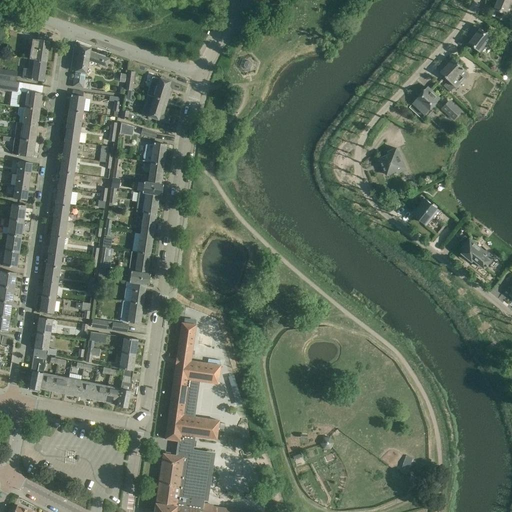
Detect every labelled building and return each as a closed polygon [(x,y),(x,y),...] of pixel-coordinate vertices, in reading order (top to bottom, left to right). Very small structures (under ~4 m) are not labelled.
[(511,0),(497,0),(492,15),(507,21),(509,15),(507,14),(511,0)] [(41,28),(20,19),(18,25),(38,33),(41,28)] [(480,29),(469,43),(476,48),(485,55),(491,47),(487,44),(491,37),(480,29)] [(32,39),(29,59),(46,62),(49,41),(37,40),(32,39)] [(88,59),(106,66),(109,59),(89,52),(90,48),(79,46),(75,71),(85,73),(88,59)] [(46,62),(29,59),(28,69),(23,68),(21,78),(43,82),(46,62)] [(470,74),(461,66),(454,59),(441,73),(449,80),(443,86),(450,92),(455,86),(457,87),(470,74)] [(0,68),(0,79),(15,82),(17,71),(0,68)] [(134,72),(127,71),(125,90),(131,91),(134,72)] [(83,83),(74,80),(72,86),(89,90),(91,79),(84,78),(83,83)] [(15,82),(0,79),(0,89),(17,92),(18,82),(15,82)] [(160,79),(154,98),(166,102),(170,88),(178,91),(180,85),(160,79)] [(441,99),(440,98),(432,91),(431,93),(426,89),(409,108),(421,119),(441,99)] [(19,107),(39,110),(41,93),(27,91),(26,93),(21,92),(20,94),(18,96),(17,103),(19,105),(19,107)] [(71,95),(68,109),(82,111),(84,97),(71,95)] [(113,111),(117,111),(118,112),(120,102),(119,102),(120,98),(109,96),(109,101),(114,101),(113,111)] [(162,115),(166,102),(154,98),(148,116),(168,123),(170,117),(162,115)] [(450,100),(449,101),(442,109),(454,120),(462,111),(450,100)] [(22,123),(37,125),(39,110),(19,107),(18,107),(17,114),(19,116),(23,117),(22,123)] [(68,109),(66,124),(79,126),(82,111),(68,109)] [(128,111),(121,110),(120,119),(127,120),(128,111)] [(35,141),(37,125),(22,123),(16,123),(14,138),(35,141)] [(121,123),(119,134),(132,135),(133,127),(121,123)] [(66,124),(64,139),(77,141),(79,126),(66,124)] [(156,133),(142,128),(140,134),(155,139),(156,133)] [(32,158),(35,141),(14,138),(11,155),(32,158)] [(64,139),(62,155),(75,157),(77,141),(64,139)] [(150,162),(163,164),(165,144),(153,143),(153,144),(145,145),(145,151),(143,156),(143,161),(142,161),(150,162)] [(99,161),(105,162),(111,163),(113,148),(101,146),(99,161)] [(389,155),(380,159),(387,175),(397,171),(398,173),(406,169),(397,148),(388,152),(389,155)] [(73,173),(75,157),(62,155),(60,171),(73,173)] [(18,161),(16,175),(29,177),(31,163),(18,161)] [(163,164),(150,162),(147,183),(160,184),(163,164)] [(60,171),(57,187),(70,189),(73,173),(60,171)] [(29,177),(16,175),(15,187),(27,189),(29,177)] [(110,188),(118,189),(119,179),(112,178),(110,188)] [(162,185),(160,184),(147,183),(142,182),(141,192),(139,192),(138,192),(146,193),(158,195),(161,195),(162,185)] [(27,189),(15,187),(13,199),(26,200),(27,189)] [(57,187),(55,203),(68,205),(70,189),(57,187)] [(108,202),(114,203),(116,189),(110,188),(108,202)] [(143,213),(155,214),(158,195),(146,193),(138,192),(136,212),(143,213)] [(97,207),(104,208),(105,201),(106,195),(101,194),(100,201),(98,200),(97,207)] [(426,200),(420,207),(414,215),(426,224),(433,216),(438,219),(443,213),(426,200)] [(55,203),(53,218),(66,220),(68,205),(55,203)] [(4,218),(4,219),(23,221),(25,206),(11,204),(9,219),(4,218)] [(155,214),(143,213),(140,233),(152,235),(155,214)] [(53,218),(50,234),(63,236),(66,220),(53,218)] [(23,221),(4,219),(3,227),(8,227),(7,235),(21,237),(23,221)] [(152,235),(140,233),(137,252),(150,254),(152,235)] [(50,234),(48,250),(61,251),(63,236),(50,234)] [(21,237),(7,235),(5,250),(18,252),(21,237)] [(462,253),(469,259),(472,262),(474,260),(484,269),(486,266),(487,267),(488,266),(488,265),(489,263),(491,265),(493,266),(495,266),(496,264),(497,262),(496,260),(470,238),(462,249),(464,251),(462,253)] [(18,252),(5,250),(2,266),(16,268),(18,252)] [(48,250),(46,264),(59,266),(61,251),(48,250)] [(150,254),(137,252),(132,252),(131,261),(130,260),(128,271),(129,271),(147,274),(150,254)] [(46,264),(44,280),(57,282),(59,266),(46,264)] [(0,270),(0,286),(13,288),(15,273),(0,270)] [(149,274),(147,274),(129,271),(128,282),(133,283),(133,282),(145,284),(148,285),(149,274)] [(44,280),(41,296),(54,297),(57,282),(44,280)] [(133,282),(133,283),(130,302),(142,304),(145,284),(133,282)] [(13,288),(0,286),(0,301),(11,303),(13,288)] [(41,296),(39,312),(52,314),(54,297),(41,296)] [(11,303),(0,301),(0,315),(9,317),(11,303)] [(81,311),(84,311),(83,318),(88,319),(89,311),(90,304),(82,302),(81,311)] [(121,313),(119,321),(139,324),(142,304),(130,302),(130,303),(128,314),(121,313)] [(0,331),(7,332),(9,317),(0,315),(0,331)] [(36,333),(49,335),(52,319),(38,317),(36,333)] [(107,321),(92,319),(91,327),(111,330),(126,332),(127,324),(112,322),(112,323),(107,322),(107,321)] [(196,325),(181,323),(165,439),(179,441),(177,456),(170,455),(170,453),(165,452),(165,454),(163,454),(155,503),(153,511),(259,511),(202,503),(209,453),(190,450),(192,437),(216,440),(219,421),(195,417),(200,382),(217,385),(220,365),(191,361),(196,325)] [(90,332),(89,340),(88,347),(93,348),(94,341),(104,342),(105,334),(90,332)] [(49,335),(36,333),(33,352),(46,354),(55,356),(56,350),(47,349),(49,335)] [(124,337),(121,357),(134,359),(137,339),(124,337)] [(46,354),(33,352),(30,371),(32,371),(29,388),(38,390),(39,388),(38,388),(41,373),(43,374),(46,354)] [(132,371),(134,359),(121,357),(119,369),(132,371)] [(41,373),(38,388),(39,388),(51,391),(54,376),(43,374),(41,373)] [(64,394),(67,378),(54,376),(51,391),(64,394)] [(78,396),(81,381),(67,378),(64,394),(78,396)] [(91,399),(94,384),(81,381),(78,396),(91,399)] [(117,406),(126,408),(130,391),(129,391),(130,384),(121,382),(120,389),(117,406)] [(104,401),(107,386),(94,384),(91,399),(104,401)] [(117,404),(120,389),(107,386),(104,401),(117,404)] [(405,456),(400,471),(407,473),(412,458),(405,456)]
